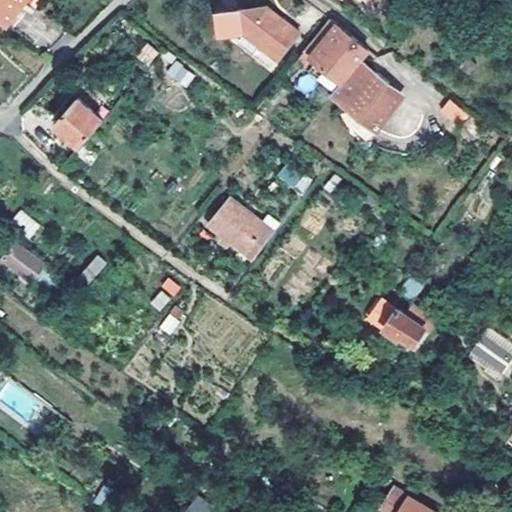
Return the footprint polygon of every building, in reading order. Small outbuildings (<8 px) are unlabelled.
[(0,0),(0,14),(10,23),(28,0),(0,0)] [(249,33),(280,59),(304,32),(273,5),(244,2),(249,33)] [(350,80),(366,61),(374,50),(334,19),(314,45),(322,52),(320,56),(350,80)] [(141,57),(151,67),(162,56),(152,46),(141,57)] [(176,60),(165,72),(184,89),(195,76),(176,60)] [(365,118),(393,81),(366,61),(350,80),(337,97),(365,118)] [(393,81),(365,118),(386,133),(410,101),(393,87),(395,83),(393,81)] [(82,98),(60,124),(86,146),(109,120),(82,98)] [(423,119),(442,137),(456,123),(437,104),(423,119)] [(275,180),(305,191),(311,175),(281,164),(275,180)] [(214,223),(257,257),(278,231),(234,197),(214,223)] [(24,209),(13,219),(29,237),(40,228),(24,209)] [(6,258),(35,281),(47,266),(18,243),(6,258)] [(89,282),(107,264),(98,255),(80,273),(89,282)] [(410,302),(423,287),(410,276),(398,291),(410,302)] [(171,309),(179,316),(185,309),(177,302),(171,309)] [(428,326),(424,323),(429,316),(417,307),(412,315),(400,308),(388,325),(403,336),(405,333),(418,341),(428,326)] [(475,347),(506,369),(511,360),(511,354),(484,334),(475,347)] [(423,511),(402,492),(387,508),(391,511),(423,511)] [(189,511),(211,511),(216,506),(204,496),(189,511)]
